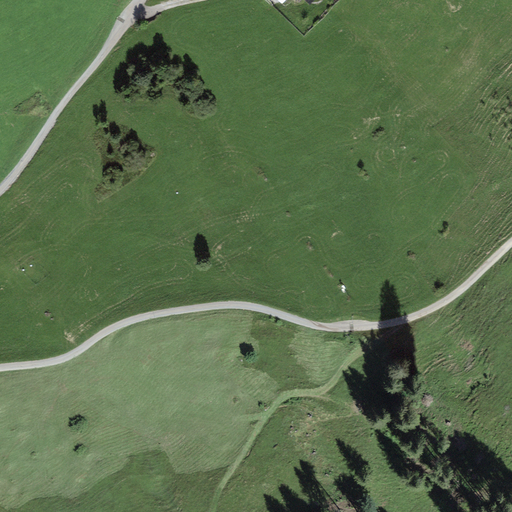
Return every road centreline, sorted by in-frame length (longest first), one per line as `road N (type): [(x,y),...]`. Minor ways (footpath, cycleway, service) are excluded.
road 1 (unclassified): [(511,243),(461,290),(387,324),(320,326),(238,304),(193,307),(116,325),(49,362),(0,367)]
road 2 (unclassified): [(0,190),(143,0)]
